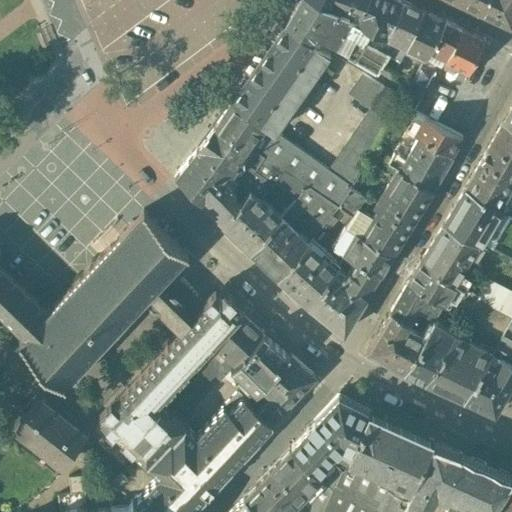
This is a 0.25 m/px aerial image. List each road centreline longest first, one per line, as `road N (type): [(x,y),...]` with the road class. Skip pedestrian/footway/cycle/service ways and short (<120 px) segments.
road 1 (residential): [(344,363),(511,85)]
road 2 (residential): [(0,345),(82,410),(224,254)]
road 3 (residential): [(146,169),(275,0)]
road 4 (residential): [(207,511),(344,363)]
road 5 (residential): [(344,363),(496,443)]
road 6 (residential): [(224,254),(344,363)]
road 7 (residential): [(87,64),(0,159)]
road 8 (residential): [(146,169),(87,64)]
